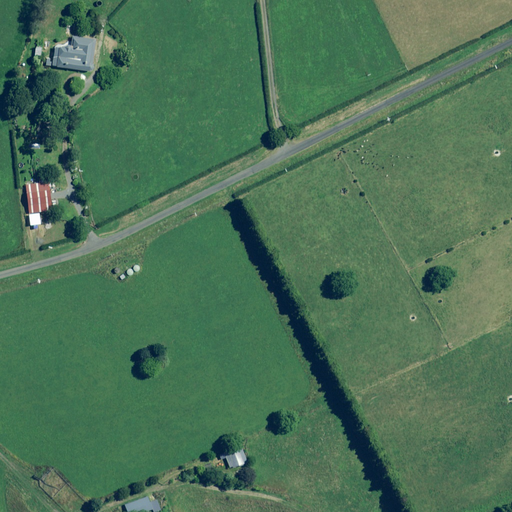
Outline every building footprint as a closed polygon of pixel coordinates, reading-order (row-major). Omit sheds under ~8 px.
[(98,40),(74,37),(72,49),(56,47),(55,59),(48,58),(47,66),(94,72),(98,40)] [(44,48),(38,47),(36,58),(42,59),(44,48)] [(54,213),(53,186),(30,187),(31,213),(54,213)] [(249,463),(244,448),(225,454),(231,470),(249,463)] [(148,511),(154,510),(150,497),(126,505),(128,511),(148,511)]
